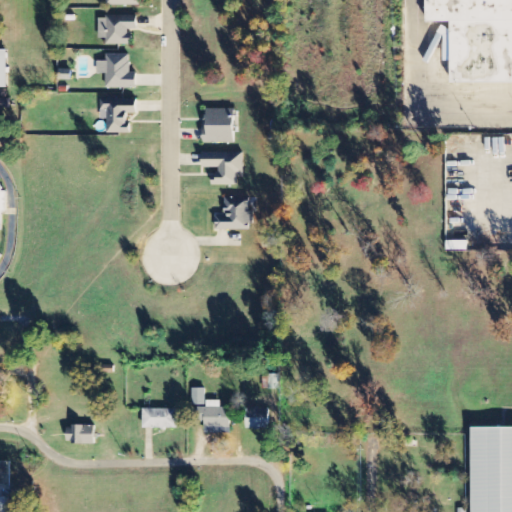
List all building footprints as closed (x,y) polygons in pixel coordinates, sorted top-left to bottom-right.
[(511,0),(427,0),(428,20),(452,20),(452,81),(511,81),(511,0)] [(107,46),(133,46),(133,31),(138,31),(138,17),(100,17),(99,40),(107,40),(107,46)] [(0,88),(8,88),(8,51),(0,50),(0,88)] [(137,89),(137,73),(131,73),(131,55),(107,55),(107,62),(98,62),(98,74),(107,74),(107,89),(137,89)] [(0,98),(0,108),(11,109),(11,98),(7,98),(7,91),(1,90),(0,98)] [(108,134),(130,134),(130,115),(137,115),(138,101),(102,100),(101,120),(108,120),(108,134)] [(207,144),(236,144),(235,110),(207,110),(207,144)] [(244,153),(203,154),(203,169),(218,169),(218,180),(213,180),(213,187),(238,186),(238,174),(244,174),(244,153)] [(251,231),(252,200),(226,200),(225,216),(216,216),(216,231),(251,231)] [(206,389),(193,389),(193,406),(206,406),(206,389)] [(206,435),(232,434),(231,408),(221,409),(221,401),(207,401),(207,409),(192,409),(192,422),(205,422),(206,435)] [(270,430),(270,410),(247,409),(247,430),(270,430)] [(178,410),(144,410),(144,429),(178,430),(178,410)] [(95,445),(96,427),(69,426),(69,445),(95,445)] [(511,511),(511,427),(470,427),(470,511),(511,511)] [(11,460),(0,460),(0,483),(11,483),(11,460)]
